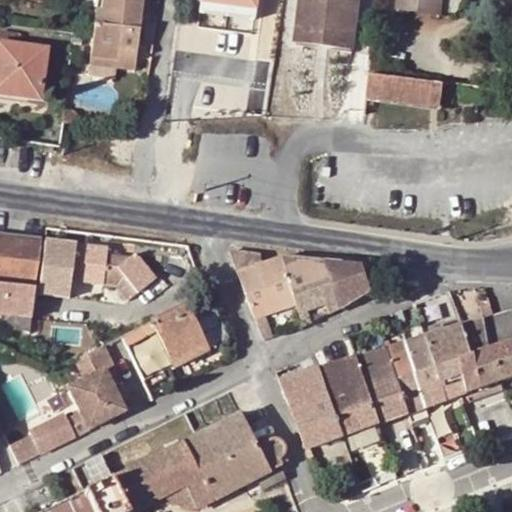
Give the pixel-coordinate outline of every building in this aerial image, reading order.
[(68,0),(51,0),(51,4),(50,8),(67,10),(68,0)] [(94,11),(88,61),(116,64),(117,52),(136,55),(139,19),(141,2),(141,0),(100,0),(100,12),(94,11)] [(206,0),(204,12),(263,21),(266,0),(206,0)] [(295,0),(292,27),(301,28),(300,32),(345,38),(345,34),(354,35),(358,0),(295,0)] [(440,11),(441,0),(397,0),(396,13),(439,18),(440,11)] [(441,0),(440,11),(453,13),(456,11),(460,6),(463,2),(463,0),(441,0)] [(149,3),(141,2),(139,19),(147,19),(149,3)] [(301,28),(292,27),(290,44),(352,52),(354,35),(345,34),(345,38),(300,32),(301,28)] [(0,45),(0,91),(15,94),(15,99),(40,102),(45,50),(0,45)] [(116,64),(88,61),(87,68),(91,69),(90,76),(101,78),(102,70),(134,74),(136,55),(117,52),(116,64)] [(431,85),(367,77),(364,103),(377,105),(428,112),(431,85)] [(442,87),(431,85),(428,112),(438,113),(442,87)] [(15,94),(0,91),(0,101),(15,103),(15,99),(15,94)] [(364,103),(363,111),(377,112),(377,105),(364,103)] [(0,237),(0,282),(33,287),(39,242),(0,237)] [(106,250),(44,242),(41,267),(71,270),(70,282),(117,288),(127,301),(154,280),(133,255),(128,259),(105,256),(106,250)] [(298,305),(281,257),(261,264),(261,254),(229,250),(256,320),(298,305)] [(341,309),(324,263),(281,257),(298,305),(305,326),(341,309)] [(362,268),(324,263),(341,309),(343,308),(371,292),(362,268)] [(0,334),(25,345),(32,289),(0,285),(0,334)] [(149,322),(120,336),(146,387),(162,379),(160,374),(230,339),(207,293),(149,322)] [(480,320),(492,350),(505,346),(511,344),(511,318),(510,311),(499,314),(491,317),(480,320)] [(471,323),(461,326),(472,356),(492,350),(480,320),(471,323)] [(461,396),(465,404),(506,390),(504,380),(492,350),(472,356),(461,326),(450,329),(442,331),(457,361),(436,369),(448,401),(461,396)] [(435,333),(424,337),(436,369),(457,361),(442,331),(435,333)] [(424,337),(404,343),(427,409),(448,401),(436,369),(424,337)] [(409,414),(412,423),(430,417),(427,409),(404,343),(385,349),(409,414)] [(492,350),(504,380),(511,377),(511,364),(505,346),(492,350)] [(104,348),(72,364),(82,383),(67,390),(86,430),(124,414),(111,388),(122,383),(104,348)] [(379,425),(409,414),(385,349),(355,358),(379,425)] [(320,369),(343,438),(379,425),(355,358),(320,369)] [(276,374),(308,450),(343,438),(320,369),(291,378),(287,368),(276,374)] [(188,511),(190,511),(209,503),(283,467),(280,460),(281,458),(283,455),(284,450),(283,447),(282,444),(279,442),(275,440),(271,440),(268,441),(266,443),(264,444),(263,447),(258,450),(238,411),(110,476),(127,511),(137,511),(155,503),(156,506),(162,505),(172,506),(180,508),(185,510),(188,511)] [(63,416),(26,434),(35,453),(73,436),(63,416)] [(26,434),(4,444),(14,464),(35,453),(26,434)] [(127,511),(110,476),(83,490),(93,511),(127,511)] [(93,511),(83,490),(39,511),(93,511)]
